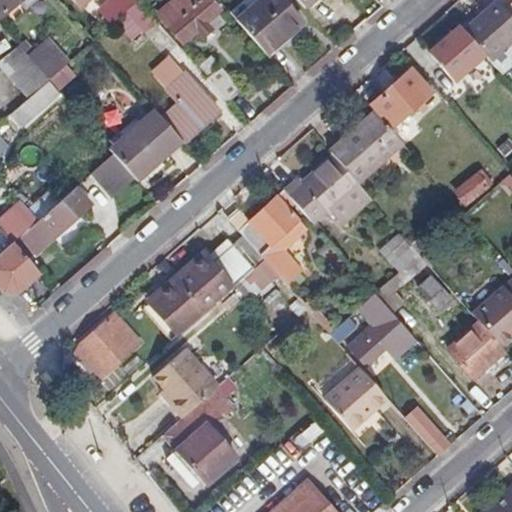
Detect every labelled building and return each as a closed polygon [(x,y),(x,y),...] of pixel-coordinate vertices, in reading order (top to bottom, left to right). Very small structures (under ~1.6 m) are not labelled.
[(0,0),(0,16),(18,0),(0,0)] [(135,0),(113,0),(96,16),(105,26),(135,0)] [(139,0),(138,0),(125,11),(143,30),(156,19),(139,0)] [(170,0),(157,11),(182,40),(194,30),(200,36),(210,28),(204,21),(218,9),(210,0),(170,0)] [(283,0),(260,0),(237,20),(268,54),(304,23),(283,0)] [(487,54),(502,71),(511,62),(511,15),(498,0),(495,0),(464,28),(487,54)] [(136,23),(125,11),(115,20),(126,31),(136,23)] [(464,28),(463,26),(432,54),(457,81),(487,54),(464,28)] [(33,60),(49,78),(70,59),(49,34),(27,53),(33,60)] [(0,63),(12,78),(33,60),(27,53),(16,41),(0,54),(0,63)] [(208,54),(196,64),(225,98),(238,88),(208,54)] [(28,96),(49,78),(33,60),(12,78),(28,96)] [(412,69),(372,105),(390,126),(431,90),(412,69)] [(199,86),(188,74),(173,87),(185,98),(165,115),(186,139),(221,109),(200,84),(199,86)] [(58,88),(49,78),(28,96),(11,110),(20,121),(58,88)] [(390,126),(372,105),(326,145),(334,154),(353,175),(398,135),(390,126)] [(184,141),(156,109),(111,149),(113,151),(132,173),(138,180),(184,141)] [(132,173),(113,151),(95,168),(113,190),(132,173)] [(299,176),(284,188),(294,200),(310,218),(324,206),(328,210),(335,204),(344,214),(368,193),(353,175),(334,154),(303,181),(299,176)] [(40,193),(55,176),(42,165),(28,182),(40,193)] [(468,203),(488,185),(478,171),(457,189),(468,203)] [(92,202),(76,184),(39,216),(12,239),(25,255),(35,248),(37,248),(92,202)] [(294,200),(284,188),(278,194),(288,205),(294,200)] [(242,206),(230,216),(245,234),(266,258),(281,274),(289,283),(302,272),(283,251),(308,228),(288,205),(278,194),(252,217),(242,206)] [(0,214),(0,229),(10,241),(12,239),(39,216),(22,196),(0,214)] [(408,237),(421,251),(431,243),(432,241),(419,227),(408,237)] [(389,260),(409,243),(399,232),(380,249),(389,260)] [(236,284),(266,258),(245,234),(233,245),(229,240),(209,257),(234,286),(236,284)] [(342,274),(352,265),(328,237),(318,246),(342,274)] [(10,241),(0,249),(0,285),(2,287),(16,289),(37,269),(25,255),(12,239),(10,241)] [(409,243),(389,260),(399,271),(418,254),(409,243)] [(431,243),(421,251),(429,261),(439,253),(431,243)] [(429,261),(421,251),(418,254),(399,271),(376,291),(395,313),(408,301),(398,290),(430,262),(429,261)] [(185,329),(234,286),(209,257),(207,255),(158,298),(185,329)] [(511,263),(505,256),(500,260),(511,273),(511,263)] [(266,258),(236,284),(251,300),(281,274),(266,258)] [(454,297),(434,274),(422,285),(442,307),(454,297)] [(511,282),(477,314),(482,320),(504,345),(511,338),(511,282)] [(395,313),(376,291),(360,305),(374,321),(348,344),(367,365),(388,347),(395,355),(416,337),(395,313)] [(152,302),(180,334),(185,329),(158,298),(152,302)] [(306,303),(331,331),(336,326),(312,298),(306,303)] [(80,345),(104,374),(141,344),(116,315),(80,345)] [(354,324),(347,317),(336,326),(331,331),(338,338),(354,324)] [(504,345),(482,320),(450,348),(475,376),(506,348),(504,345)] [(97,380),(104,374),(80,345),(73,351),(97,380)] [(185,415),(213,391),(219,386),(187,348),(155,376),(165,388),(174,397),(171,400),(185,415)] [(307,377),(314,387),(337,370),(329,360),(307,377)] [(389,396),(363,367),(327,398),(353,428),(389,396)] [(162,390),(171,400),(174,397),(165,388),(162,390)] [(185,415),(165,433),(204,478),(221,465),(225,470),(240,457),(214,426),(232,411),(213,391),(185,415)] [(440,453),(451,443),(422,409),(410,419),(440,453)] [(301,451),(321,433),(310,422),(290,440),(301,451)] [(311,447),(342,476),(353,465),(322,436),(311,447)] [(400,493),(403,468),(375,464),(372,489),(400,493)] [(337,511),(309,479),(271,511),(337,511)] [(511,511),(511,483),(479,511),(511,511)] [(135,489),(124,501),(135,511),(143,511),(151,505),(135,489)]
